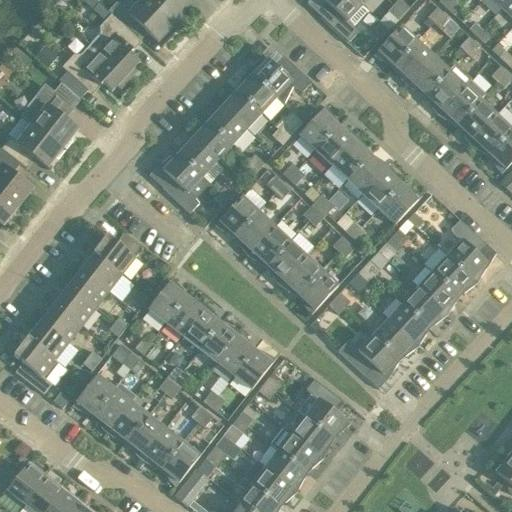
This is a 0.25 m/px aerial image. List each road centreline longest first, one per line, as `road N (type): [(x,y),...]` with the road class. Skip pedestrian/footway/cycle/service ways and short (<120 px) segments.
road 1 (unclassified): [(0,289),(132,139),(132,125),(259,0)]
road 2 (residential): [(271,0),(395,114),(396,140),(511,246)]
road 3 (residential): [(511,312),(339,511)]
road 4 (residential): [(168,511),(119,473),(93,476),(0,403)]
